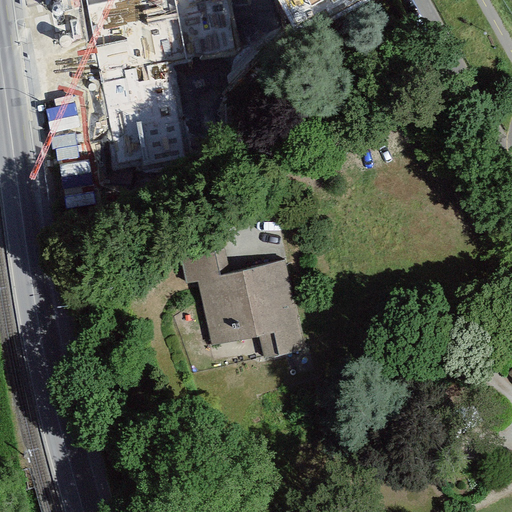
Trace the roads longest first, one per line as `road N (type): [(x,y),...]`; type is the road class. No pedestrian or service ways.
road 1 (primary): [(0,59),(34,299),(86,511)]
road 2 (residential): [(418,0),(511,168)]
